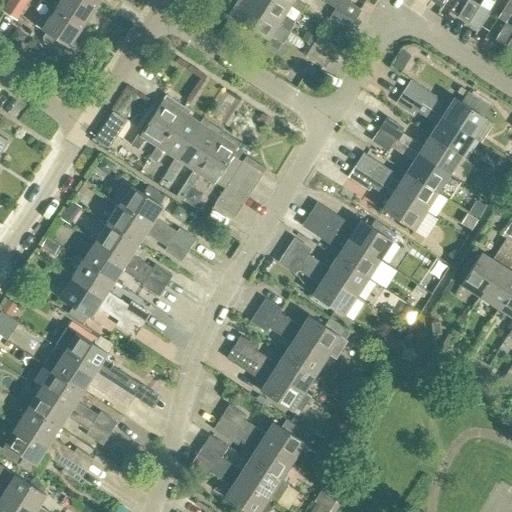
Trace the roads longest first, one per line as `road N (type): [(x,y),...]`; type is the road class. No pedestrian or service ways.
road 1 (residential): [(149,511),(198,339),(325,120)]
road 2 (residential): [(325,120),(393,15),(511,84)]
road 3 (residential): [(325,120),(161,10)]
road 4 (unclassified): [(0,251),(82,125)]
road 5 (unclassified): [(82,125),(161,10)]
